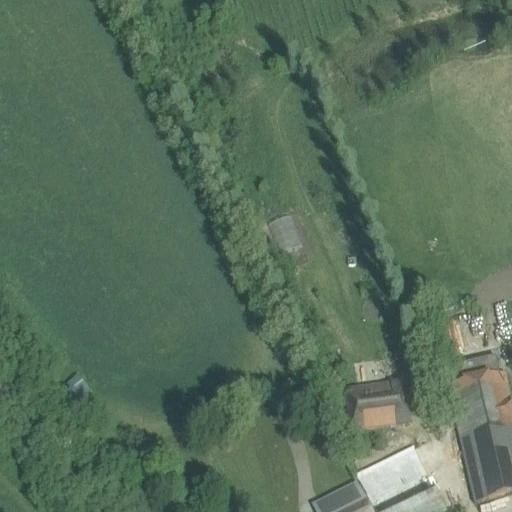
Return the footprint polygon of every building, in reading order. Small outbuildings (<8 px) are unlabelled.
[(511,409),(504,375),(448,388),(476,506),(511,497),(511,409)] [(403,385),(345,393),(350,432),(409,424),(403,385)] [(446,511),(419,454),(358,483),(372,511),(446,511)] [(153,472),(147,463),(130,474),(136,484),(153,472)] [(372,511),(358,483),(312,506),(315,511),(372,511)]
